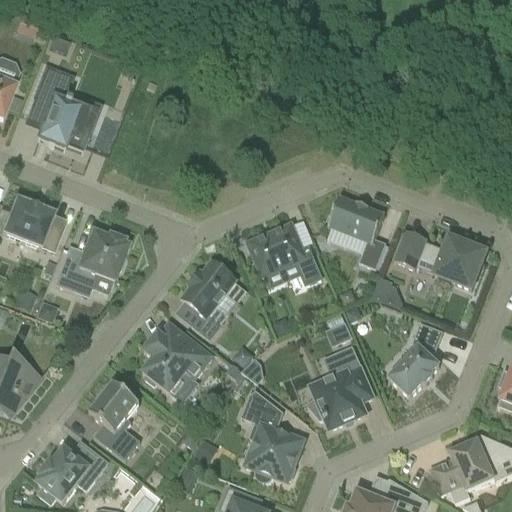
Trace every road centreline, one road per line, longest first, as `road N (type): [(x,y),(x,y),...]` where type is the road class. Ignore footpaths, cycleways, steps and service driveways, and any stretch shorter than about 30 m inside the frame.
road 1 (unclassified): [(511,189),(53,0)]
road 2 (residential): [(189,240),(337,177),(505,238),(511,255)]
road 3 (residential): [(511,277),(455,415),(328,472),(313,511)]
road 4 (residential): [(9,467),(189,240)]
road 5 (residential): [(0,165),(189,240)]
